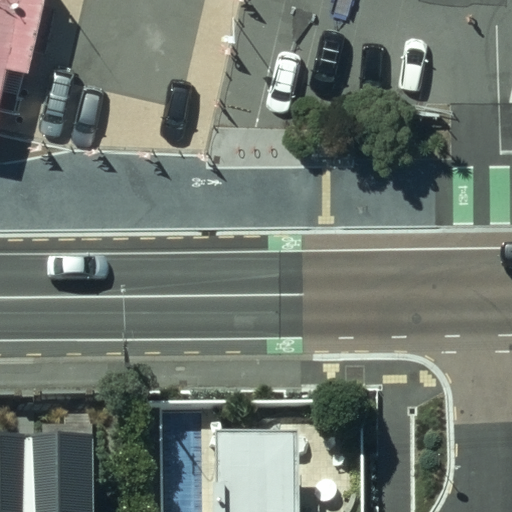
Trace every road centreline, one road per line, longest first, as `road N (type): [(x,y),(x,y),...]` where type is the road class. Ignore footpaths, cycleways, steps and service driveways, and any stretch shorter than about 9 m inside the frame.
road 1 (secondary): [(0,297),(505,293)]
road 2 (residential): [(508,511),(505,293)]
